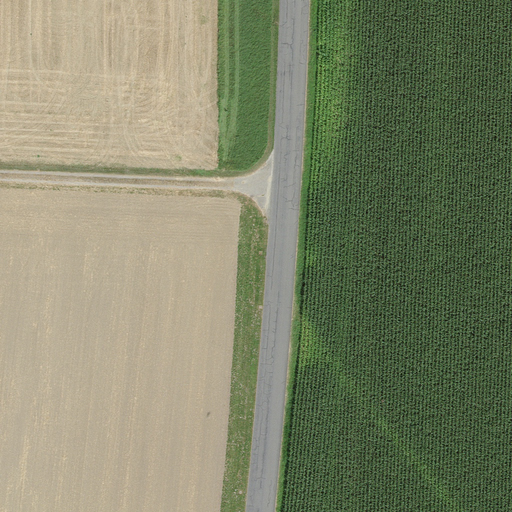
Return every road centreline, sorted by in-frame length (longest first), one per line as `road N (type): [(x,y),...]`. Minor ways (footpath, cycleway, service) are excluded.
road 1 (unclassified): [(294,0),(287,186),(258,511)]
road 2 (track): [(0,170),(287,186)]
